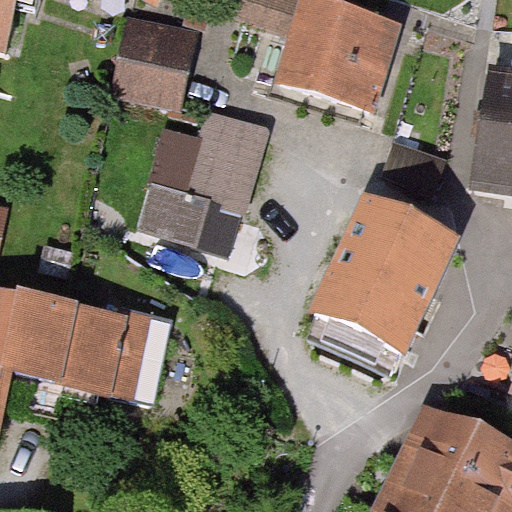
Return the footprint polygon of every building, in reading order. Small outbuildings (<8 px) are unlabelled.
[(0,0),(0,70),(6,72),(23,0),(0,0)] [(170,0),(138,0),(164,13),(170,0)] [(272,99),(375,129),(403,37),(277,0),(250,0),(242,29),(288,43),(272,99)] [(184,121),(198,41),(128,28),(113,108),(184,121)] [(511,215),(511,82),(493,80),(474,210),(511,215)] [(238,265),(272,139),(193,118),(159,244),(238,265)] [(360,214),(314,333),(421,375),(466,256),(360,214)] [(0,261),(9,220),(0,217),(0,261)] [(0,469),(16,393),(34,309),(0,302),(0,469)] [(176,339),(34,309),(16,393),(158,423),(176,339)] [(511,511),(511,455),(424,418),(376,511),(511,511)]
